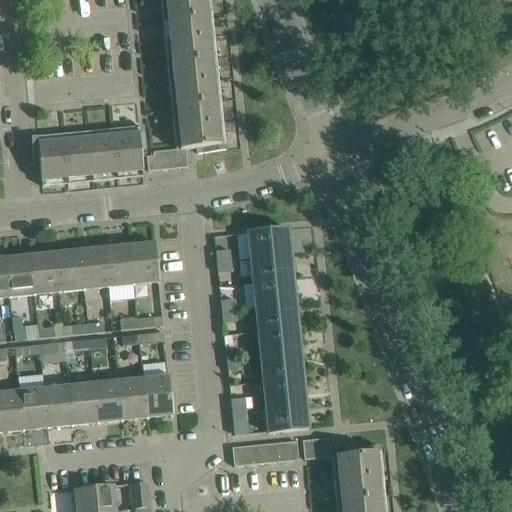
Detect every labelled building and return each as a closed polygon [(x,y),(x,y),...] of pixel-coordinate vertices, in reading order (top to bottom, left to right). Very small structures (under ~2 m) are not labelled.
[(206,19),(204,0),(188,0),(160,3),(161,10),(162,10),(161,7),(166,6),(168,23),(206,19)] [(206,19),(168,23),(170,36),(165,37),(164,34),(163,34),(164,45),(208,41),(206,19)] [(210,62),(208,41),(164,45),(165,53),(166,53),(166,50),(171,49),(172,65),(210,62)] [(210,62),(172,65),(174,79),(169,80),(169,77),(167,77),(168,88),(212,84),(210,62)] [(215,104),(212,84),(168,88),(169,96),(170,96),(170,93),(175,92),(177,108),(215,104)] [(215,104),(177,108),(178,122),(173,123),(173,120),(172,120),(173,131),(217,126),(215,104)] [(217,126),(173,131),(174,139),(175,139),(174,136),(179,135),(181,149),(179,149),(179,151),(177,151),(178,161),(179,170),(187,169),(185,151),(203,149),(203,154),(225,152),(225,147),(220,147),(220,145),(219,145),(217,126)] [(111,137),(115,176),(142,173),(140,151),(146,151),(144,137),(139,135),(139,134),(111,137)] [(111,137),(86,139),(90,179),(115,176),(111,137)] [(86,139),(61,142),(65,181),(90,179),(86,139)] [(65,181),(61,142),(37,144),(37,145),(32,146),(33,162),(38,161),(41,184),(65,181)] [(178,161),(177,151),(169,152),(170,161),(178,161)] [(170,161),(169,152),(161,153),(162,162),(170,161)] [(162,162),(161,153),(153,154),(153,158),(154,163),(162,162)] [(171,171),(170,161),(162,162),(163,172),(171,171)] [(178,161),(170,161),(171,171),(179,170),(178,161)] [(163,172),(162,162),(154,163),(154,166),(155,172),(163,172)] [(251,261),(290,257),(287,233),(288,233),(288,230),(247,234),(247,237),(248,237),(251,261)] [(152,245),(128,248),(133,287),(156,285),(156,286),(159,285),(155,244),(152,244),(152,245)] [(128,248),(104,250),(108,289),(133,287),(128,248)] [(108,289),(104,250),(79,253),(83,292),(108,289)] [(229,252),(225,253),(215,253),(216,264),(230,263),(229,252)] [(83,292),(79,253),(54,255),(59,294),(83,292)] [(54,255),(30,258),(34,297),(59,294),(54,255)] [(290,257),(251,261),(253,285),(292,281),(290,257)] [(34,297),(30,258),(5,260),(9,300),(34,297)] [(5,260),(0,260),(0,300),(9,300),(5,260)] [(232,273),(230,263),(216,264),(217,275),(232,273)] [(295,305),(292,281),(253,285),(255,309),(295,305)] [(221,313),(235,312),(234,301),(220,303),(221,313)] [(295,305),(255,309),(258,335),(297,331),(295,305)] [(235,312),(221,313),(222,324),(236,323),(235,312)] [(162,320),(136,323),(137,332),(163,329),(162,320)] [(137,332),(136,323),(112,326),(113,335),(137,332)] [(87,328),(88,338),(105,336),(104,327),(87,328)] [(87,328),(62,331),(63,340),(88,338),(87,328)] [(63,340),(62,331),(37,333),(38,342),(63,340)] [(297,331),(258,335),(261,360),(300,356),(297,331)] [(38,342),(37,333),(21,335),(22,344),(38,342)] [(138,337),(139,346),(155,344),(154,335),(138,337)] [(139,346),(138,337),(121,338),(122,348),(139,346)] [(88,342),(89,351),(106,349),(105,340),(88,342)] [(88,342),(64,344),(65,361),(73,360),(73,353),(89,351),(88,342)] [(64,344),(39,347),(41,366),(65,363),(65,361),(64,344)] [(39,347),(22,348),(16,349),(17,368),(41,366),(39,347)] [(226,363),(240,361),(239,351),(225,352),(226,363)] [(300,356),(261,360),(263,383),(302,379),(300,356)] [(240,361),(226,363),(227,374),(241,372),(240,361)] [(142,381),(146,420),(170,418),(170,419),(173,418),(168,377),(166,377),(166,378),(142,381)] [(302,379),(263,383),(266,409),(305,405),(302,379)] [(142,381),(117,383),(121,422),(146,420),(142,381)] [(117,383),(93,386),(97,425),(121,422),(117,383)] [(97,425),(93,386),(68,388),(72,427),(97,425)] [(68,388),(43,391),(47,430),(72,427),(68,388)] [(43,391),(19,393),(23,432),(47,430),(43,391)] [(19,393),(0,395),(0,434),(23,432),(19,393)] [(231,412),(241,411),(240,401),(230,401),(231,412)] [(307,428),(305,405),(266,409),(268,432),(267,432),(267,435),(309,431),(308,428),(307,428)] [(241,411),(231,412),(232,423),(242,422),(241,411)] [(327,440),(318,441),(319,450),(327,450),(327,440)] [(327,450),(336,449),(335,440),(327,440),(327,450)] [(318,441),(310,442),(311,451),(319,450),(318,441)] [(311,451),(310,442),(302,443),(303,452),(311,451)] [(296,443),(287,444),(289,463),(298,462),(296,443)] [(289,463),(287,444),(279,445),(281,464),(289,463)] [(279,445),(271,446),(273,465),(281,464),(279,445)] [(271,446),(264,447),(265,465),(273,465),(271,446)] [(256,447),(248,448),(250,467),(257,466),(256,447)] [(264,447),(256,447),(257,466),(265,465),(264,447)] [(250,467),(248,448),(240,449),(242,468),(250,467)] [(336,458),(335,459),(335,460),(337,460),(338,474),(333,474),(333,471),(332,472),(333,482),(377,478),(374,456),(376,456),(376,454),(380,454),(380,448),(357,450),(358,455),(336,456),(336,458)] [(242,468),(240,449),(232,450),(234,469),(242,468)] [(336,449),(327,450),(328,459),(335,459),(336,458),(336,456),(336,449)] [(320,460),(319,450),(311,451),(312,461),(320,460)] [(327,450),(319,450),(320,460),(328,459),(327,450)] [(311,451),(303,452),(304,462),(312,461),(311,451)] [(331,471),(321,471),(322,481),(332,480),(331,471)] [(377,478),(333,482),(334,490),(335,490),(334,487),(339,487),(341,503),(379,499),(377,478)] [(332,482),(324,483),(325,491),(333,490),(332,482)] [(130,486),(132,511),(140,511),(149,510),(147,484),(130,486)] [(75,511),(115,511),(113,488),(114,488),(114,487),(73,491),(73,494),(74,494),(75,511)] [(379,511),(379,499),(341,503),(341,511),(379,511)]
